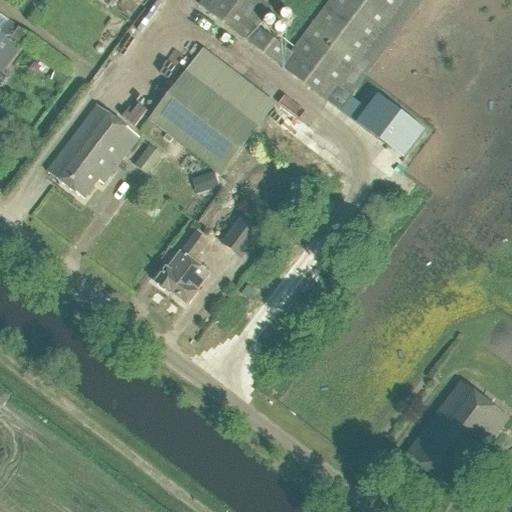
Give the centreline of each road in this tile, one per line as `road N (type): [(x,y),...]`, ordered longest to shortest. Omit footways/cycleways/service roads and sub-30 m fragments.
road 1 (tertiary): [(375,511),(0,228)]
road 2 (track): [(0,359),(204,511)]
